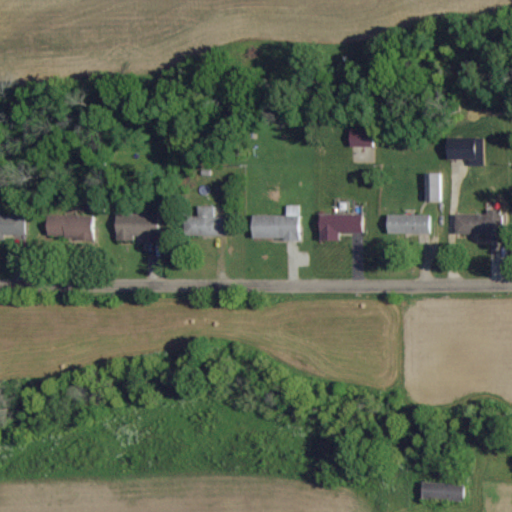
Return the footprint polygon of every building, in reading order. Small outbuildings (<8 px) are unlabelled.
[(353,148),(375,148),(375,131),(353,130),(353,148)] [(451,160),(471,160),(471,166),(485,166),(486,139),(451,139),(451,160)] [(444,174),(428,174),(428,202),(443,202),(444,174)] [(255,239),(301,240),(302,207),(289,206),(289,216),(255,216),(255,239)] [(200,207),(200,220),(189,220),(190,237),(229,236),(229,218),(216,218),(216,207),(200,207)] [(458,234),(488,235),(488,241),(503,241),(504,210),(488,210),(488,215),(458,215),(458,234)] [(0,215),(0,238),(5,239),(5,235),(27,236),(27,216),(0,215)] [(162,215),(120,215),(119,241),(135,241),(135,240),(161,240),(162,215)] [(341,234),(365,234),(365,216),(323,215),(323,241),(341,241),(341,234)] [(433,216),(391,215),(391,235),(432,235),(433,216)] [(67,237),(67,241),(96,242),(97,217),(50,216),(50,237),(67,237)] [(466,502),(467,485),(426,484),(426,500),(466,502)]
